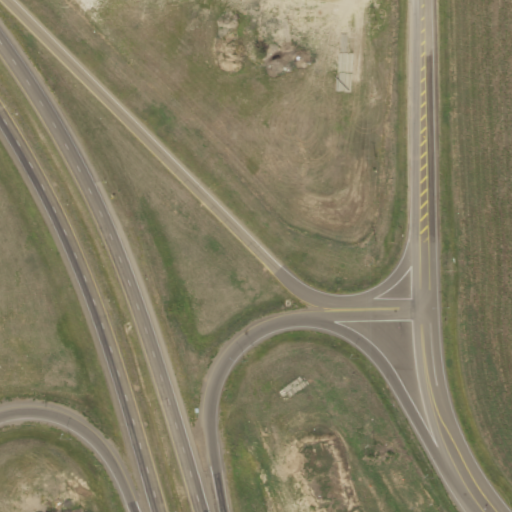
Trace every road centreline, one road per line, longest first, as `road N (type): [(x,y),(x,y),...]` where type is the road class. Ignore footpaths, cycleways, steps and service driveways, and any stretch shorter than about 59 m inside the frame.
road 1 (trunk): [(424,231),(404,267),(373,294),(334,301),(295,285),(11,0)]
road 2 (trunk): [(199,511),(158,363),(105,218),(0,42)]
road 3 (trunk): [(0,114),(67,233),(92,296),(157,511)]
road 4 (trunk): [(224,511),(210,395),(236,347),(288,320),(424,314)]
road 5 (tertiary): [(424,303),(423,0)]
road 6 (tertiary): [(491,511),(445,444),(424,303)]
road 7 (trunk): [(306,318),(347,331),(378,356),(445,444)]
road 8 (trunk): [(0,414),(37,410),(77,421),(109,453),(133,511)]
